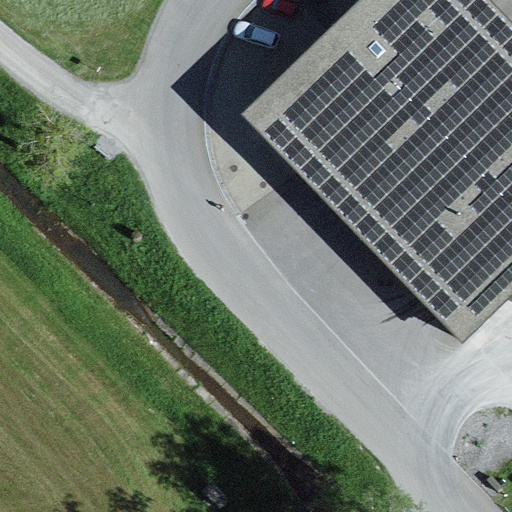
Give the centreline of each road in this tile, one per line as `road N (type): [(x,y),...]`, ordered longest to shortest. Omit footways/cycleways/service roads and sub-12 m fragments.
road 1 (track): [(260,0),(202,64),(171,135),(166,204),(433,495),(422,511)]
road 2 (track): [(166,204),(0,37)]
